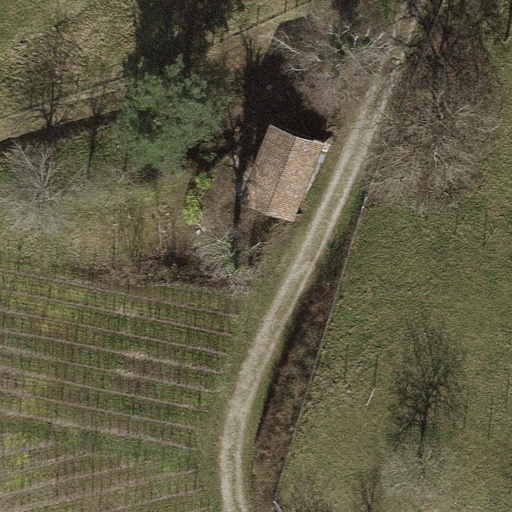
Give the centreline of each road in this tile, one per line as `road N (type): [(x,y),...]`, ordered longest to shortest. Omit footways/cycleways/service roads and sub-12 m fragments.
road 1 (track): [(241,511),(240,432),(256,368),(417,0)]
road 2 (track): [(0,130),(337,0)]
